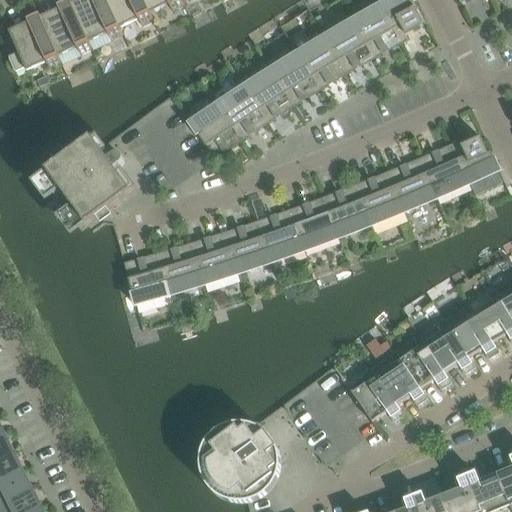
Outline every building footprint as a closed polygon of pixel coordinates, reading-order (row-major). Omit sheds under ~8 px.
[(121,29),(106,0),(79,0),(72,4),(90,43),(108,35),(112,43),(125,38),(121,29)] [(151,14),(144,0),(106,0),(121,29),(139,20),(143,29),(155,23),(151,14)] [(181,0),(144,0),(151,14),(169,5),(173,14),(185,8),(181,0)] [(357,6),(354,0),(348,0),(342,4),(346,12),(357,6)] [(425,27),(417,11),(419,10),(413,0),(393,0),(380,7),(402,45),(410,41),(408,36),(425,27)] [(90,43),(72,4),(59,10),(41,18),(59,57),(77,49),(81,58),(94,52),(90,43)] [(402,45),(380,7),(353,23),(375,61),(383,56),(380,51),(386,48),(389,53),(402,45)] [(325,25),(321,17),(315,20),(320,28),(325,25)] [(59,57),(41,18),(9,32),(18,53),(9,57),(16,73),(25,69),(27,72),(47,63),(51,72),(63,66),(59,57)] [(375,61),(353,23),(325,39),(348,77),(356,72),(353,67),(359,64),(362,68),(375,61)] [(348,77),(325,39),(298,54),(322,92),(329,88),(326,83),(332,79),(335,84),(348,77)] [(322,92),(298,54),(293,57),(289,50),(267,64),(272,72),(296,108),(303,104),(300,100),(306,96),(308,100),(321,93),(322,92)] [(296,108),(272,72),(245,89),(270,125),(276,121),(273,116),(279,112),(282,117),(294,109),(296,108)] [(51,85),(48,78),(38,82),(41,89),(51,85)] [(270,125),(245,89),(218,107),(243,143),(250,138),(247,133),(253,130),(256,134),(268,126),(270,125)] [(243,143),(218,107),(214,110),(207,99),(193,109),(200,119),(191,125),(205,146),(216,161),(224,155),(221,151),(227,147),(230,151),(242,143),(243,143)] [(138,191),(121,168),(122,167),(124,165),(125,162),(123,159),(121,157),(118,157),(115,158),(114,159),(98,136),(41,178),(56,197),(62,193),(73,208),(67,213),(81,232),(138,191)] [(499,172),(491,153),(488,155),(481,139),(463,147),(461,142),(452,146),(470,186),(499,172)] [(470,186),(452,146),(439,152),(441,157),(435,160),(432,155),(420,160),(437,200),(470,186)] [(437,200),(420,160),(407,166),(409,171),(402,173),(401,169),(388,174),(405,214),(437,200)] [(405,214),(388,174),(375,179),(377,184),(370,187),(368,182),(356,187),(372,227),(383,223),(405,214)] [(372,227),(356,187),(342,192),(345,197),(338,200),(336,195),(324,199),(339,240),(372,227)] [(339,240),(324,199),(310,204),(312,209),(305,212),(303,207),(291,211),(306,252),(339,240)] [(306,252),(291,211),(277,216),(279,221),(272,224),(271,219),(258,223),(272,264),(306,252)] [(272,264),(258,223),(246,227),(244,228),(246,233),(239,235),(238,230),(225,234),(239,276),(250,272),(272,264)] [(239,276),(225,234),(211,239),(213,244),(206,246),(205,241),(192,245),(205,286),(239,276)] [(205,286),(192,245),(178,249),(180,254),(173,256),(172,251),(159,255),(171,297),(182,294),(205,286)] [(171,297),(159,255),(145,259),(146,264),(140,266),(138,261),(124,265),(129,283),(135,307),(171,297)] [(511,282),(496,292),(495,291),(494,291),(511,319),(511,282)] [(511,319),(494,291),(488,295),(494,305),(484,310),(480,313),(476,315),(494,344),(507,336),(511,343),(511,319)] [(494,344),(476,315),(470,306),(464,310),(465,312),(447,323),(446,321),(470,359),(483,351),(490,361),(500,355),(494,344)] [(476,370),(470,359),(446,321),(439,326),(422,338),(421,337),(446,375),(459,366),(466,376),(476,370)] [(446,375),(421,337),(414,342),(397,353),(422,391),(435,382),(442,392),(452,385),(446,375)] [(422,391),(397,353),(390,358),(373,370),(398,406),(411,397),(418,408),(428,401),(422,391)] [(398,406),(373,370),(372,370),(366,374),(367,375),(348,388),(373,424),(388,414),(395,424),(405,417),(398,406)] [(278,476),(280,469),(280,461),(269,448),(274,444),(267,435),(266,436),(263,434),(257,430),(249,428),(241,427),(234,428),(226,430),(219,434),(213,439),(209,445),(205,452),(203,460),(203,467),(203,472),(202,472),(204,480),(208,487),(212,493),(219,498),(224,501),(225,500),(232,503),(240,504),(248,503),(250,502),(258,500),(264,496),(270,491),(275,484),(278,476)] [(0,460),(11,455),(2,436),(0,437),(0,460)] [(511,454),(510,455),(511,461),(511,468),(497,474),(511,508),(511,507),(511,454)] [(0,482),(20,473),(11,455),(0,460),(0,482)] [(511,508),(497,474),(479,481),(474,470),(466,474),(481,511),(499,511),(510,508),(511,508)] [(0,505),(29,491),(20,473),(0,482),(0,505)] [(481,511),(466,474),(457,477),(462,489),(444,495),(449,511),(481,511)] [(0,511),(32,511),(38,509),(29,491),(0,505),(0,511)] [(449,511),(444,495),(426,502),(421,491),(413,494),(419,511),(449,511)] [(419,511),(413,494),(404,497),(408,510),(401,511),(419,511)]
